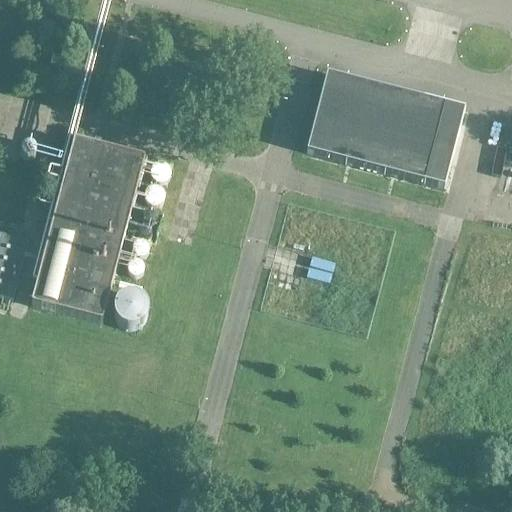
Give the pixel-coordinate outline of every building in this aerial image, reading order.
[(444,191),(464,113),(326,77),(305,156),(444,191)] [(101,327),(144,162),(73,144),(30,308),(101,327)] [(35,154),(35,153),(35,151),(35,150),(34,148),(33,147),(32,147),(30,146),(29,146),(28,145),(25,146),(24,146),(23,147),(22,148),(21,149),(20,150),(20,151),(20,152),(20,154),(20,155),(20,157),(21,158),(22,159),(23,160),(24,161),(27,161),(28,161),(29,161),(31,160),(33,160),(34,159),(34,158),(35,157),(35,156),(35,154)] [(168,184),(169,183),(170,181),(171,180),(171,179),(171,176),(171,175),(171,174),(171,173),(170,172),(169,170),(167,168),(165,167),(163,166),(160,166),(158,167),(156,167),(154,169),(153,171),(152,173),(151,174),(151,175),(151,177),(151,178),(152,180),(152,181),(154,183),(155,185),(157,186),(158,186),(160,187),(161,187),(163,187),(165,186),(167,185),(168,184)] [(161,209),(163,207),(164,205),(165,203),(165,202),(165,201),(165,199),(165,198),(164,197),(163,195),(161,193),(159,192),(157,191),(155,191),(152,191),(150,192),(149,193),(148,193),(147,194),(146,195),(145,197),(145,199),(144,201),(145,203),(145,204),(146,206),(147,208),(148,209),(149,210),(151,211),(152,211),(154,211),(155,211),(157,211),(159,211),(160,210),(161,209)] [(155,222),(155,220),(154,219),(154,218),(153,217),(152,216),(151,216),(150,215),(148,215),(147,215),(146,215),(144,216),(144,217),(143,218),(143,219),(142,221),(142,222),(143,223),(143,224),(144,225),(145,226),(146,227),(147,227),(149,227),(150,227),(151,226),(152,226),(153,225),(154,224),(154,223),(155,222)] [(140,231),(139,232),(139,234),(139,235),(139,236),(139,237),(140,239),(141,240),(142,241),(143,241),(144,241),(145,241),(147,241),(148,240),(149,240),(150,238),(151,237),(151,236),(151,235),(151,234),(150,233),(150,232),(149,231),(148,230),(146,229),(144,229),(143,229),(142,230),(140,231)] [(0,300),(12,304),(27,244),(0,237),(0,300)] [(24,259),(37,262),(42,245),(28,242),(24,259)] [(146,259),(147,257),(148,256),(149,254),(149,253),(149,252),(149,250),(148,249),(148,248),(147,247),(146,246),(144,245),(143,245),(142,245),(140,245),(139,245),(138,246),(136,247),(135,248),(134,249),(134,250),(134,251),(134,253),(134,254),(134,255),(134,256),(136,258),(137,259),(138,259),(139,260),(141,260),(142,260),(143,260),(145,260),(146,259)] [(142,278),(143,277),(143,276),(144,275),(144,274),(144,273),(144,272),(144,271),(144,270),(143,268),(142,267),(140,265),(139,265),(137,265),(135,265),(133,265),(132,266),(131,267),(130,268),(129,270),(129,271),(129,272),(129,274),(129,275),(129,276),(130,277),(131,278),(132,279),(134,280),(135,280),(136,280),(138,280),(140,279),(141,279),(142,278)] [(140,293),(142,286),(120,280),(118,287),(140,293)] [(150,326),(151,325),(153,322),(154,320),(154,318),(155,316),(155,314),(155,311),(154,309),(153,307),(153,305),(151,304),(150,302),(148,300),(146,299),(144,298),(142,297),(140,296),(138,296),(136,296),(134,296),(132,297),(130,297),(128,298),(126,299),(124,301),(123,302),(122,304),(121,306),(120,308),(119,310),(119,311),(119,313),(119,316),(119,318),(120,319),(120,320),(121,322),(123,325),(123,326),(125,327),(126,328),(127,329),(130,331),(132,331),(135,332),(138,332),(142,331),(145,330),(147,328),(150,326)]
